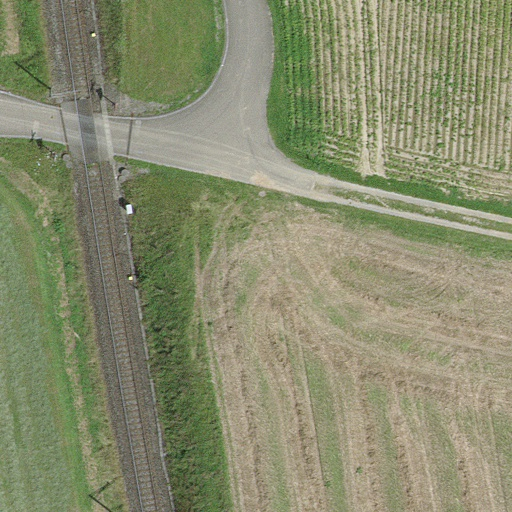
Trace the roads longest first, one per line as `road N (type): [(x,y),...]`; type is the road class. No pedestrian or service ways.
road 1 (track): [(0,122),(173,150),(209,137),(246,54),(232,0)]
road 2 (track): [(209,137),(306,191),(511,238)]
